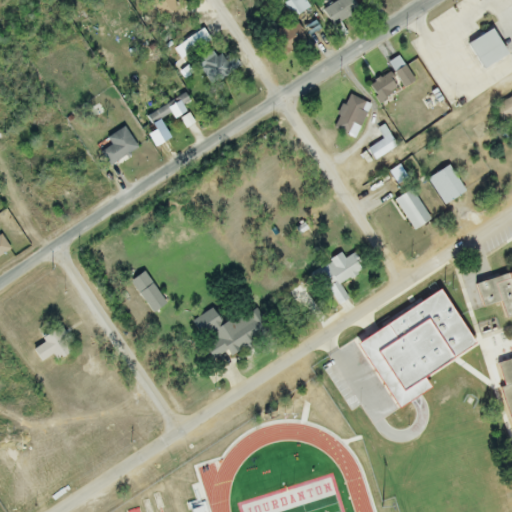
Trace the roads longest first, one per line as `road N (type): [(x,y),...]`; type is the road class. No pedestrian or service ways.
road 1 (residential): [(56,511),(511,212)]
road 2 (residential): [(0,281),(427,0)]
road 3 (residential): [(214,0),(403,284)]
road 4 (residential): [(53,247),(177,432)]
